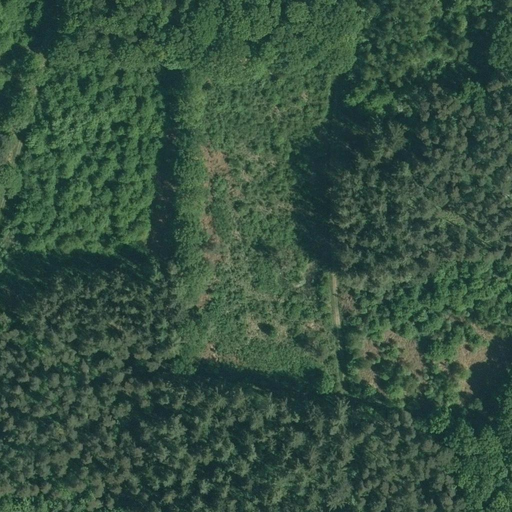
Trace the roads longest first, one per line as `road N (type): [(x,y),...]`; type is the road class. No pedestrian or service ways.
road 1 (track): [(0,307),(117,322),(171,364),(511,430)]
road 2 (track): [(341,400),(325,124),(355,0)]
road 3 (track): [(49,43),(204,60),(337,58)]
road 4 (track): [(0,183),(56,0)]
